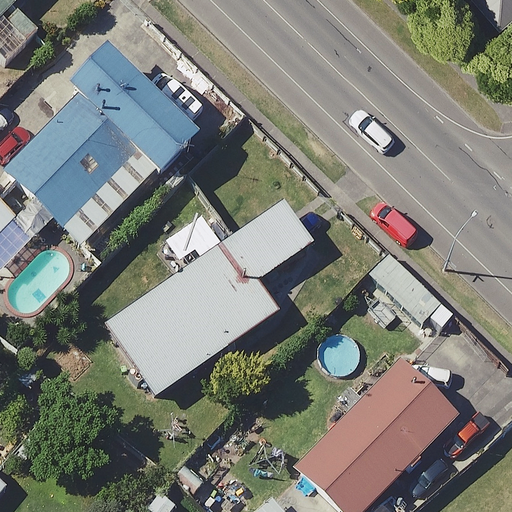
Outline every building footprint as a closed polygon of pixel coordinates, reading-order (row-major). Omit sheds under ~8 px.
[(0,31),(29,0),(0,0),(0,80),(20,59),(0,40),(0,31)] [(463,0),(479,19),(500,0),(463,0)] [(208,157),(123,72),(12,183),(86,256),(160,183),(171,194),(208,157)] [(0,198),(0,250),(25,220),(0,198)] [(318,255),(287,212),(111,338),(163,410),(285,323),(264,294),(318,255)] [(406,310),(372,279),(325,331),(360,362),(406,310)] [(377,511),(459,428),(406,377),(305,482),(335,511),(377,511)] [(0,502),(9,492),(0,485),(0,502)]
